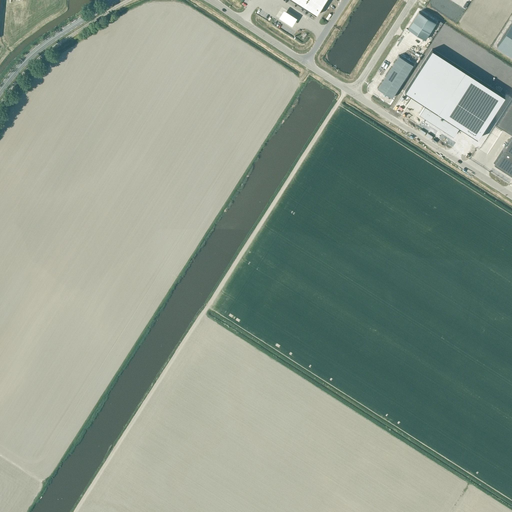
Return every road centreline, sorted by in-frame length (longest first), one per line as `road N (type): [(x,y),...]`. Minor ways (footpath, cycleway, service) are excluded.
road 1 (unclassified): [(352,94),(511,196)]
road 2 (unclassified): [(211,0),(352,94)]
road 3 (primary): [(0,90),(51,39),(114,0)]
